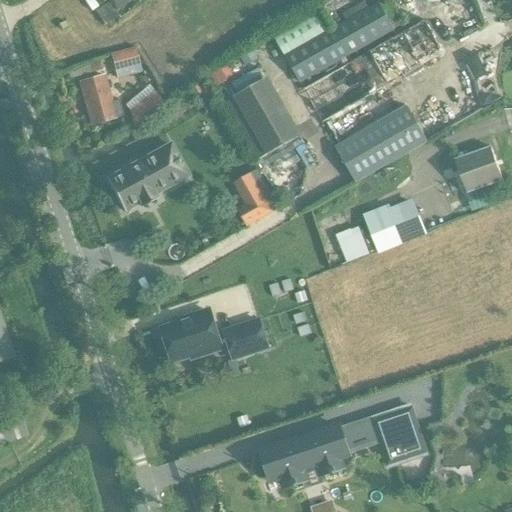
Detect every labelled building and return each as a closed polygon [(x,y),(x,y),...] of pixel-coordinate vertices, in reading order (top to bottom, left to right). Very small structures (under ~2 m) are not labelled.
[(126,0),(96,0),(99,4),(105,0),(109,0),(116,11),(128,2),(126,0)] [(298,83),(391,31),(377,5),(338,26),(328,32),(285,57),(283,57),(298,83)] [(315,11),(272,35),(285,57),(328,32),(315,11)] [(420,67),(442,55),(424,22),(302,91),(321,123),(402,77),(404,81),(422,71),(420,67)] [(111,55),(115,71),(139,64),(134,49),(111,55)] [(253,52),(241,59),(245,66),(257,59),(253,52)] [(227,66),(206,78),(212,89),(233,77),(227,66)] [(259,69),(232,84),(239,97),(266,82),(259,69)] [(92,125),(123,116),(118,100),(111,103),(103,76),(80,82),(92,125)] [(239,97),(222,107),(254,162),(257,160),(262,169),(304,144),(299,137),(300,136),(268,81),(266,82),(239,97)] [(148,86),(125,105),(129,111),(134,128),(164,104),(148,86)] [(336,149),(356,184),(427,143),(407,108),(336,149)] [(106,178),(105,179),(124,212),(125,211),(124,211),(140,202),(142,205),(141,205),(142,206),(157,197),(156,196),(156,197),(154,194),(180,179),(188,175),(170,143),(161,148),(107,179),(106,178)] [(468,195),(503,183),(491,150),(456,162),(468,195)] [(258,170),(233,184),(245,205),(237,210),(247,227),(265,217),(280,209),(258,170)] [(370,227),(359,231),(368,255),(379,250),(380,252),(424,234),(411,202),(390,210),(389,207),(365,216),(370,227)] [(358,229),(338,237),(348,263),(368,255),(359,231),(358,229)] [(297,304),(307,301),(305,292),(295,294),(297,304)] [(0,362),(15,358),(0,312),(0,362)] [(234,361),(268,349),(260,322),(225,333),(226,336),(219,338),(211,314),(161,330),(173,364),(192,358),(192,360),(223,350),(222,348),(229,346),(234,361)] [(0,445),(26,437),(16,404),(0,408),(0,445)] [(412,408),(373,421),(381,445),(388,466),(427,453),(412,408)] [(247,416),(237,419),(240,428),(250,424),(247,416)] [(290,450),(260,461),(271,492),(276,490),(276,493),(279,492),(282,499),(304,491),(300,481),(316,475),(319,484),(341,476),(338,467),(347,464),(336,434),(306,445),(308,449),(292,454),(290,450)]
